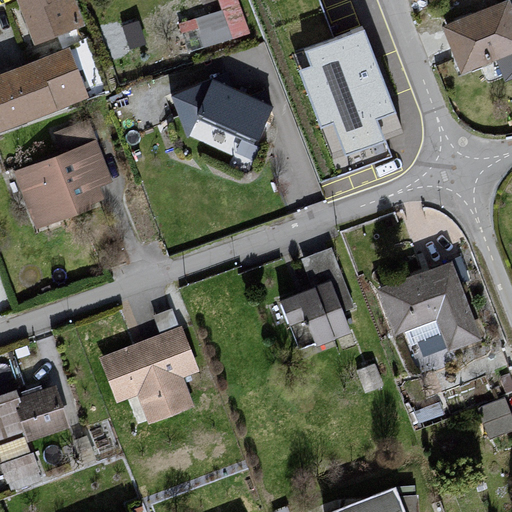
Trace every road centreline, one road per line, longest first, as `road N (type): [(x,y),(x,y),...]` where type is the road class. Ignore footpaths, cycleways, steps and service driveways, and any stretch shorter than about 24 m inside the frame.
road 1 (residential): [(0,332),(457,170)]
road 2 (residential): [(457,170),(393,0)]
road 3 (residential): [(511,315),(457,170)]
